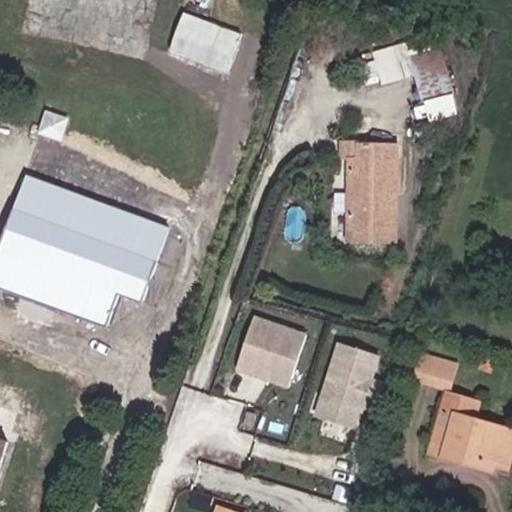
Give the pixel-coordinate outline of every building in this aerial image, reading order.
[(211,17),(218,0),(203,0),(198,12),(211,17)] [(224,73),(239,35),(185,14),(170,52),(224,73)] [(416,76),(410,55),(407,44),(374,54),(383,85),(416,76)] [(454,94),(441,46),(410,55),(416,76),(423,102),(454,94)] [(61,140),(68,121),(48,113),(41,133),(61,140)] [(397,244),(398,146),(359,146),(359,160),(349,160),(348,242),(397,244)] [(143,305),(159,263),(158,263),(170,230),(28,177),(16,210),(15,210),(0,250),(0,289),(108,329),(120,296),(143,305)] [(309,335),(254,317),(234,373),(290,392),(309,335)] [(382,357),(336,342),(312,417),(357,431),(363,411),(376,415),(387,383),(375,379),(382,357)] [(449,390),(456,366),(423,356),(416,380),(449,390)] [(492,371),(494,363),(483,360),(481,368),(492,371)] [(509,470),(511,458),(511,430),(475,419),(480,403),(447,394),(442,412),(455,416),(443,458),(466,464),(468,458),(495,466),(509,470)] [(443,458),(455,416),(442,412),(430,454),(443,458)] [(0,470),(9,443),(0,440),(0,470)] [(494,472),(495,466),(468,458),(466,464),(494,472)] [(203,511),(207,511),(212,499),(196,494),(192,508),(203,511)]
